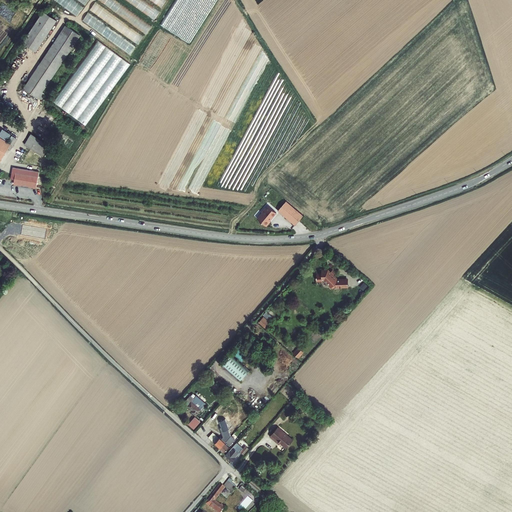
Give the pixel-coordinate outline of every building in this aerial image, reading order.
[(57,0),(78,15),(84,7),(75,0),(57,0)] [(99,0),(117,11),(122,3),(116,0),(99,0)] [(144,0),(130,0),(153,15),(153,16),(155,17),(158,13),(147,5),(148,2),(144,0)] [(96,1),(91,10),(96,12),(100,4),(96,1)] [(119,26),(123,19),(100,6),(96,14),(119,26)] [(22,42),(36,51),(57,19),(43,10),(22,42)] [(88,13),(83,20),(118,44),(119,43),(115,40),(120,34),(88,13)] [(80,34),(66,24),(24,87),(26,88),(38,97),(39,98),(43,91),(80,34)] [(88,124),(130,61),(97,39),(55,102),(88,124)] [(31,133),(24,144),(43,156),(50,145),(31,133)] [(6,140),(11,143),(15,136),(11,134),(6,140)] [(0,159),(11,143),(6,140),(0,136),(0,159)] [(15,179),(14,184),(38,187),(40,170),(13,167),(11,178),(15,179)] [(286,200),(277,210),(295,225),(303,215),(286,200)] [(273,216),(276,213),(268,205),(266,208),(266,207),(262,212),(257,218),(266,226),(270,221),(269,220),(272,216),(273,216)] [(344,278),(340,275),(337,272),(335,270),(329,270),(329,274),(324,274),(324,280),(329,280),(329,279),(332,279),(337,284),(337,285),(339,287),(342,287),(344,284),(346,286),(355,286),(355,278),(344,278)] [(263,316),(259,322),(266,326),(270,321),(263,316)] [(242,380),(251,369),(232,353),(223,363),(242,380)] [(194,396),(191,398),(194,401),(196,399),(204,406),(203,406),(205,408),(206,406),(194,396)] [(185,405),(188,407),(192,411),(191,412),(196,417),(205,408),(203,406),(204,406),(196,399),(194,401),(191,398),(185,405)] [(294,443),(278,429),(270,438),(274,442),(275,441),(286,451),(294,443)] [(211,443),(217,437),(214,434),(208,440),(211,443)] [(220,439),(217,437),(211,443),(220,450),(226,443),(227,444),(230,441),(225,437),(227,435),(225,434),(220,439)] [(226,443),(220,450),(225,454),(235,442),(231,438),(230,439),(231,440),(230,441),(227,444),(226,443)] [(241,454),(234,448),(227,457),(233,462),(241,454)] [(244,457),(249,451),(246,448),(241,454),(244,457)] [(221,482),(211,495),(215,498),(223,489),(225,486),(221,482)] [(214,499),(215,498),(211,495),(208,498),(206,501),(211,505),(217,509),(220,505),(214,499)]
